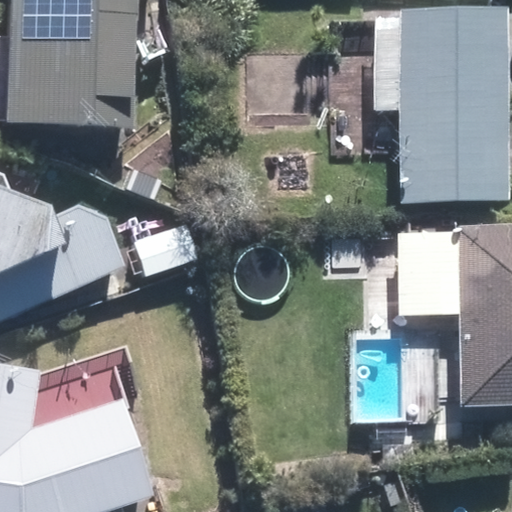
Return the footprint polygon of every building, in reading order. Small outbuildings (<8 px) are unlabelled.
[(22,0),(20,112),(144,115),(146,0),(22,0)] [(511,187),(511,1),(408,2),(410,188),(511,187)] [(0,319),(130,262),(116,210),(90,198),(59,211),(65,195),(0,168),(0,319)] [(210,253),(197,218),(137,240),(150,275),(210,253)] [(465,228),(406,230),(409,308),(470,306),(473,399),(511,397),(511,220),(465,222),(465,228)] [(120,403),(31,431),(39,369),(0,363),(0,511),(91,511),(154,492),(120,403)]
